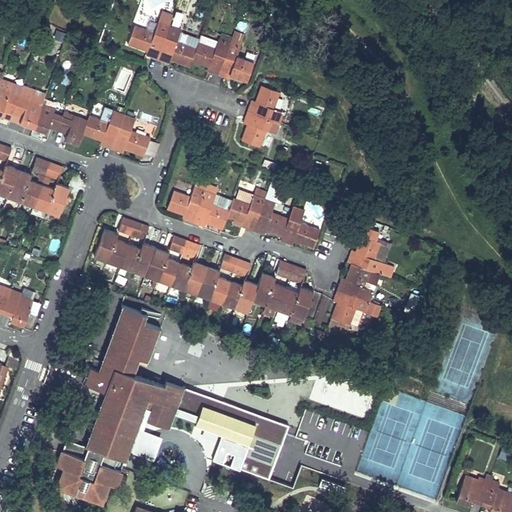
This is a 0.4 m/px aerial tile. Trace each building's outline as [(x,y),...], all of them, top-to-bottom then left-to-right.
[(239,0),(237,7),(242,9),(246,0),(239,0)] [(244,8),(240,16),(248,20),(251,12),(244,8)] [(34,19),(23,15),(20,22),(16,33),(27,37),(34,19)] [(150,56),(157,59),(170,25),(158,21),(154,33),(134,25),(127,44),(146,51),(151,53),(150,56)] [(170,25),(157,59),(164,62),(165,58),(170,59),(189,67),(191,61),(196,48),(176,41),(179,32),(181,29),(170,25)] [(179,32),(176,41),(196,48),(198,43),(199,39),(179,32)] [(210,72),(217,75),(229,42),(231,37),(221,33),(219,38),(218,38),(217,41),(214,49),(204,45),(198,43),(196,48),(191,61),(207,66),(212,68),(210,72)] [(230,75),(246,81),(253,62),(236,56),(240,46),(239,46),(242,37),(233,34),(230,42),(229,42),(217,75),(224,77),(226,73),(230,75)] [(207,37),(204,45),(214,49),(217,41),(207,37)] [(119,67),(114,83),(128,88),(133,71),(119,67)] [(0,87),(9,91),(12,83),(0,78),(0,87)] [(250,104),(247,111),(279,123),(283,112),(273,109),(280,92),(261,85),(255,101),(253,105),(250,104)] [(9,91),(0,87),(0,115),(1,116),(3,111),(5,111),(3,117),(10,120),(12,114),(18,99),(19,95),(9,91)] [(19,95),(18,99),(27,103),(29,98),(30,96),(20,92),(19,95)] [(27,103),(18,99),(12,114),(22,118),(20,123),(33,128),(42,103),(29,98),(27,103)] [(42,103),(33,128),(46,133),(48,127),(57,130),(62,116),(53,113),(55,108),(42,103)] [(87,120),(82,134),(101,140),(105,142),(104,146),(111,149),(124,114),(113,110),(109,122),(89,115),(87,120)] [(279,123),(247,111),(244,118),(248,120),(247,124),(241,140),(259,147),(265,130),(275,133),(279,123)] [(62,116),(57,130),(67,134),(64,139),(78,144),(82,134),(87,120),(64,112),(62,116)] [(12,114),(10,120),(20,123),(22,118),(12,114)] [(124,114),(111,149),(118,151),(120,147),(124,149),(143,156),(150,137),(130,130),(135,118),(124,114)] [(5,146),(0,158),(0,159),(6,162),(11,148),(5,146)] [(43,159),(36,157),(31,170),(38,173),(43,159)] [(49,162),(43,159),(38,173),(44,175),(49,162)] [(265,167),(264,169),(274,172),(277,165),(267,161),(266,163),(263,162),(262,166),(265,167)] [(49,162),(44,175),(51,178),(56,164),(49,162)] [(4,164),(2,170),(16,174),(18,169),(9,166),(4,164)] [(56,164),(51,178),(57,180),(62,166),(56,164)] [(16,174),(7,197),(20,202),(29,179),(31,174),(18,169),(16,174)] [(0,176),(0,194),(7,197),(16,174),(2,170),(0,176)] [(314,185),(321,187),(325,178),(307,171),(303,180),(314,185)] [(20,202),(33,206),(41,184),(29,179),(20,202)] [(186,220),(193,223),(207,184),(196,180),(190,196),(174,190),(167,209),(183,215),(187,216),(186,220)] [(314,185),(303,180),(301,184),(312,189),(314,185)] [(45,211),(58,216),(63,203),(66,197),(69,188),(56,183),(54,188),(45,211)] [(33,206),(45,211),(54,188),(41,184),(33,206)] [(222,229),(226,217),(229,211),(211,204),(215,194),(217,188),(207,184),(193,223),(200,225),(201,222),(206,223),(222,229)] [(235,199),(250,204),(253,195),(239,189),(235,199)] [(211,204),(229,211),(232,201),(215,194),(211,204)] [(246,228),(253,230),(264,199),(253,195),(250,204),(235,199),(233,198),(232,201),(229,211),(226,217),(234,219),(247,224),(246,228)] [(266,231),(281,236),(288,218),(271,212),(275,203),(264,199),(253,230),(260,233),(261,229),(266,231)] [(294,241),(312,248),(320,229),(300,222),(304,210),(293,205),(288,218),(281,236),(280,240),(288,243),(289,239),(294,241)] [(372,221),(359,216),(356,224),(364,227),(369,229),(372,221)] [(122,217),(118,231),(124,233),(129,220),(122,217)] [(247,224),(234,219),(233,223),(246,228),(247,224)] [(129,220),(124,233),(131,235),(135,222),(129,220)] [(135,222),(131,235),(137,238),(142,224),(135,222)] [(142,224),(137,238),(144,240),(149,226),(142,224)] [(369,229),(364,227),(361,235),(375,240),(378,232),(369,229)] [(116,239),(118,234),(113,232),(104,229),(101,238),(98,244),(94,257),(107,261),(116,239)] [(169,249),(175,251),(180,238),(173,235),(169,249)] [(379,273),(389,277),(393,266),(380,261),(373,259),(379,245),(380,242),(375,240),(361,235),(355,251),(353,256),(350,255),(348,262),(351,263),(379,273)] [(175,251),(182,253),(187,240),(180,238),(175,251)] [(128,244),(116,239),(107,261),(120,266),(128,244)] [(182,253),(188,256),(193,242),(187,240),(182,253)] [(188,256),(195,258),(200,245),(193,242),(188,256)] [(143,243),(140,248),(153,253),(155,247),(148,245),(143,243)] [(140,248),(128,244),(120,266),(132,271),(140,248)] [(373,259),(380,261),(386,248),(379,245),(373,259)] [(155,247),(153,253),(166,258),(168,252),(162,250),(155,247)] [(140,248),(132,271),(145,275),(153,253),(140,248)] [(166,258),(153,253),(145,275),(158,280),(166,258)] [(220,267),(226,270),(231,256),(224,254),(220,267)] [(226,270),(233,272),(237,258),(231,256),(226,270)] [(179,262),(166,258),(158,280),(170,284),(179,262)] [(233,272),(239,274),(244,261),(237,258),(233,272)] [(275,274),(282,276),(287,263),(280,260),(275,274)] [(193,261),(191,267),(204,271),(206,266),(197,262),(193,261)] [(239,274),(246,277),(250,263),(244,261),(239,274)] [(179,262),(170,284),(183,289),(191,267),(179,262)] [(282,276),(288,278),(293,265),(287,263),(282,276)] [(375,283),(379,273),(351,263),(345,279),(343,283),(340,282),(337,289),(369,300),(372,290),(362,286),(365,279),(375,283)] [(288,278),(295,281),(300,267),(293,265),(288,278)] [(206,266),(204,271),(217,276),(219,271),(215,269),(206,266)] [(191,267),(183,289),(196,294),(204,271),(191,267)] [(295,281),(301,283),(306,272),(306,270),(300,267),(295,281)] [(204,271),(196,294),(208,298),(217,276),(204,271)] [(260,278),(273,282),(275,277),(271,275),(261,272),(260,278)] [(143,283),(154,287),(157,281),(145,276),(143,283)] [(217,276),(208,298),(221,303),(229,280),(217,276)] [(255,290),(251,300),(264,305),(273,282),(260,278),(257,284),(255,290)] [(242,285),(255,290),(257,284),(248,281),(244,279),(242,285)] [(362,286),(372,290),(375,283),(365,279),(362,286)] [(229,280),(221,303),(234,307),(242,285),(229,280)] [(273,282),(264,305),(266,306),(275,309),(277,309),(285,287),(273,282)] [(0,310),(2,312),(10,289),(0,285),(0,310)] [(242,285),(234,307),(247,312),(251,300),(255,290),(242,285)] [(298,291),(289,314),(291,314),(303,318),(313,290),(312,290),(300,286),(298,291)] [(20,295),(32,299),(35,292),(23,287),(21,292),(20,295)] [(285,287),(277,309),(289,314),(298,291),(285,287)] [(21,292),(10,289),(2,312),(12,315),(10,320),(23,325),(29,312),(33,300),(32,299),(20,295),(21,292)] [(369,300),(337,289),(334,297),(338,298),(336,302),(331,318),(349,325),(349,324),(356,308),(363,311),(364,311),(369,300)] [(406,307),(413,310),(419,296),(411,293),(406,307)] [(40,302),(33,300),(29,312),(36,315),(40,302)] [(106,393),(87,446),(67,439),(57,466),(64,468),(60,480),(64,488),(72,491),(73,489),(87,494),(87,496),(95,500),(103,496),(108,484),(115,486),(124,460),(143,406),(151,409),(147,421),(168,429),(176,408),(151,399),(155,387),(130,379),(132,374),(137,358),(145,361),(157,327),(141,321),(136,319),(140,311),(124,305),(106,356),(119,360),(116,368),(110,365),(107,373),(100,371),(92,368),(85,385),(106,393)] [(275,309),(266,306),(264,313),(273,316),(275,309)] [(356,308),(349,324),(357,327),(363,311),(356,308)] [(303,318),(291,314),(289,320),(300,324),(303,318)] [(334,330),(346,334),(349,325),(331,318),(328,328),(330,328),(334,330)] [(314,336),(323,340),(325,333),(316,330),(314,336)] [(6,354),(19,363),(20,361),(19,355),(9,348),(6,354)] [(106,356),(100,371),(107,373),(110,365),(116,368),(119,360),(106,356)] [(0,363),(0,388),(8,367),(0,363)] [(151,399),(176,408),(183,387),(166,381),(164,385),(132,374),(130,379),(155,387),(151,399)] [(129,450),(154,458),(161,436),(137,428),(129,450)] [(507,459),(511,448),(503,445),(499,456),(507,459)] [(481,503),(489,479),(490,476),(486,474),(484,479),(479,477),(478,479),(465,474),(456,500),(469,505),(471,499),(481,503)] [(335,492),(338,482),(322,478),(319,488),(335,492)] [(488,511),(502,511),(510,492),(497,488),(499,483),(489,479),(481,503),(490,506),(488,511)] [(511,511),(511,492),(510,492),(502,511),(511,511)]
